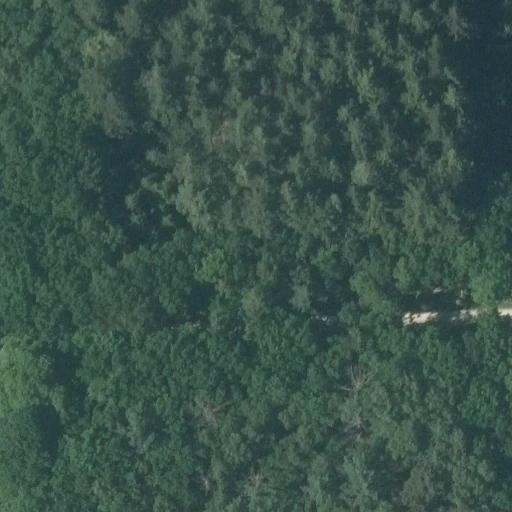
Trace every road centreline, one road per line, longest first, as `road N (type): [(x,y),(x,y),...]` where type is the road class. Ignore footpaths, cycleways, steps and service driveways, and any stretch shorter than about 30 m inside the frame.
road 1 (track): [(511,320),(6,340)]
road 2 (track): [(4,511),(6,331)]
